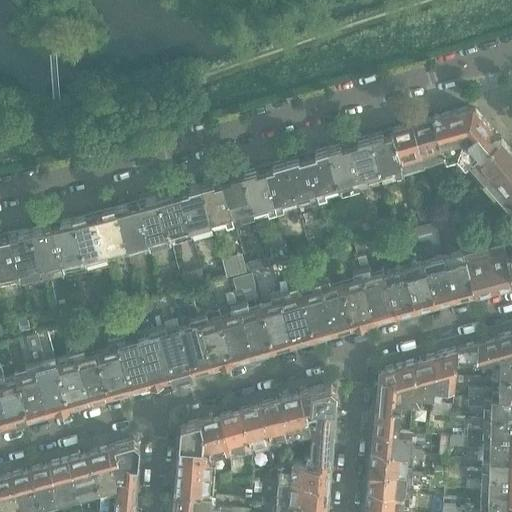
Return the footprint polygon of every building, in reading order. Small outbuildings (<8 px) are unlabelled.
[(456,158),(464,167),(499,135),(475,108),(469,107),(469,106),(432,117),(444,159),(445,161),(456,158)] [(432,117),(412,123),(424,164),(444,159),(432,117)] [(391,129),(403,170),(424,164),(412,123),(391,129)] [(370,135),(382,176),(403,170),(391,129),(370,135)] [(382,176),(370,135),(348,141),(361,183),(382,176)] [(466,165),(481,182),(511,155),(511,149),(499,135),(464,167),(466,165)] [(327,147),(339,189),(361,183),(348,141),(327,147)] [(306,153),(318,195),(339,189),(327,147),(306,153)] [(306,153),(285,159),(297,201),(318,195),(306,153)] [(511,240),(503,238),(511,269),(511,155),(481,182),(510,214),(511,212),(511,240)] [(285,159),(264,165),(276,207),(297,201),(285,159)] [(264,165),(243,171),(255,213),(276,207),(264,165)] [(222,177),(234,219),(255,213),(243,171),(222,177)] [(222,177),(201,183),(212,223),(213,225),(234,219),(222,177)] [(212,223),(201,183),(180,189),(191,229),(212,223)] [(191,229),(180,189),(159,195),(170,235),(191,229)] [(137,201),(150,244),(171,238),(170,235),(159,195),(137,201)] [(137,201),(116,207),(129,250),(150,244),(137,201)] [(129,250),(116,207),(95,212),(108,256),(129,250)] [(417,211),(421,224),(437,219),(433,207),(417,211)] [(108,256),(95,212),(73,218),(86,262),(108,256)] [(73,218),(52,223),(65,267),(86,262),(73,218)] [(52,223),(31,228),(44,272),(65,267),(52,223)] [(31,228),(9,233),(22,277),(44,272),(31,228)] [(0,234),(0,277),(1,282),(22,277),(9,233),(0,234)] [(483,244),(495,286),(511,281),(511,269),(503,238),(483,244)] [(495,286),(483,244),(464,249),(475,292),(495,286)] [(444,255),(455,297),(475,292),(464,249),(444,255)] [(455,297),(444,255),(425,260),(437,302),(455,297)] [(425,260),(405,266),(417,308),(437,302),(425,260)] [(385,271),(397,314),(417,308),(405,266),(385,271)] [(303,290),(315,336),(336,331),(321,280),(320,280),(316,267),(306,270),(310,283),(313,282),(315,287),(303,290)] [(369,267),(362,268),(377,319),(397,314),(385,271),(384,267),(370,271),(369,267)] [(343,279),(356,325),(377,319),(362,268),(354,271),(355,275),(343,279)] [(183,274),(188,289),(200,285),(196,270),(183,274)] [(321,280),(336,331),(356,325),(343,279),(331,282),(329,277),(321,280)] [(236,289),(240,303),(254,354),(275,348),(262,302),(250,305),(248,300),(246,301),(242,287),(236,289)] [(281,291),(295,342),(315,336),(303,290),(291,293),(289,289),(281,291)] [(274,298),(262,302),(275,348),(295,342),(281,291),(273,293),(274,298)] [(200,298),(196,299),(214,365),(234,359),(221,313),(209,317),(208,312),(205,313),(204,310),(209,308),(206,297),(201,299),(200,298)] [(192,322),(181,325),(193,371),(214,365),(196,299),(193,300),(194,303),(188,305),(192,322)] [(233,310),(221,313),(234,359),(254,354),(240,303),(232,305),(233,310)] [(167,324),(159,326),(174,376),(193,371),(181,325),(168,328),(167,324)] [(139,336),(152,382),(174,376),(159,326),(150,328),(152,333),(139,336)] [(508,354),(511,354),(511,331),(502,334),(508,354)] [(457,357),(483,358),(494,358),(494,354),(508,354),(502,334),(458,347),(457,357)] [(125,335),(117,337),(132,388),(152,382),(139,336),(127,340),(125,335)] [(98,348),(111,394),(132,388),(117,337),(109,340),(110,345),(98,348)] [(85,347),(77,349),(91,399),(111,394),(98,348),(86,351),(85,347)] [(458,347),(436,353),(432,397),(441,398),(440,408),(452,409),(457,357),(458,347)] [(58,360),(70,405),(91,399),(77,349),(68,351),(69,357),(58,360)] [(416,358),(412,402),(421,403),(422,396),(432,397),(436,353),(416,358)] [(494,358),(483,358),(483,364),(494,364),(493,374),(511,374),(511,354),(508,354),(494,354),(494,358)] [(36,360),(50,411),(70,405),(58,360),(45,363),(44,358),(36,360)] [(412,402),(416,358),(395,364),(392,407),(401,408),(401,401),(412,402)] [(19,377),(30,417),(50,411),(36,360),(27,363),(28,368),(17,371),(19,377)] [(3,364),(0,365),(0,384),(11,422),(30,417),(19,377),(7,380),(3,364)] [(379,372),(374,426),(399,428),(401,408),(392,407),(395,364),(382,368),(379,372)] [(470,385),(470,394),(511,395),(511,374),(493,374),(493,386),(470,385)] [(300,391),(309,424),(334,426),(337,387),(331,382),(300,391)] [(0,425),(11,422),(0,384),(0,425)] [(300,391),(280,396),(292,436),(304,433),(311,434),(309,424),(300,391)] [(485,403),(484,415),(511,416),(511,395),(470,394),(470,402),(485,403)] [(260,402),(271,442),(292,436),(280,396),(260,402)] [(241,408),(252,448),(271,442),(260,402),(241,408)] [(252,448),(241,408),(221,413),(233,453),(252,448)] [(233,453),(221,413),(200,419),(213,458),(233,453)] [(469,435),(511,436),(511,416),(484,415),(484,426),(469,426),(469,435)] [(213,458),(200,419),(181,424),(176,489),(210,492),(213,458)] [(334,426),(309,424),(311,434),(310,451),(308,451),(307,460),(328,462),(331,463),(334,426)] [(399,428),(374,426),(372,447),(415,451),(423,451),(424,442),(416,441),(417,430),(399,428)] [(511,436),(469,435),(469,436),(450,435),(449,445),(468,446),(468,443),(483,444),(483,456),(511,457),(511,436)] [(116,487),(113,511),(133,511),(140,443),(133,438),(107,445),(119,486),(116,487)] [(107,445),(88,451),(100,492),(116,487),(119,486),(107,445)] [(370,466),(414,471),(415,451),(372,447),(370,466)] [(68,456),(80,497),(100,492),(88,451),(68,456)] [(80,497),(68,456),(49,462),(61,503),(80,497)] [(467,476),(511,478),(511,457),(483,456),(482,468),(447,467),(446,475),(467,476)] [(278,479),(327,483),(328,474),(330,472),(330,467),(328,464),(328,462),(307,460),(290,459),(270,469),(269,479),(278,479)] [(30,467),(42,508),(61,503),(49,462),(30,467)] [(370,466),(368,487),(412,491),(414,471),(370,466)] [(11,472),(21,511),(27,511),(42,508),(30,467),(11,472)] [(21,511),(11,472),(0,475),(0,507),(1,511),(21,511)] [(482,486),(481,497),(511,498),(511,478),(467,476),(446,475),(446,484),(447,481),(450,481),(450,484),(482,486)] [(327,483),(278,479),(276,499),(325,503),(326,494),(328,492),(329,487),(326,484),(327,483)] [(412,491),(368,487),(367,506),(410,511),(412,491)] [(202,511),(250,511),(250,509),(215,505),(217,493),(210,492),(176,489),(174,509),(202,511)] [(511,511),(511,498),(481,497),(481,509),(456,508),(457,503),(444,503),(443,511),(511,511)] [(325,503),(276,499),(275,511),(326,511),(327,511),(327,507),(325,504),(325,503)]
